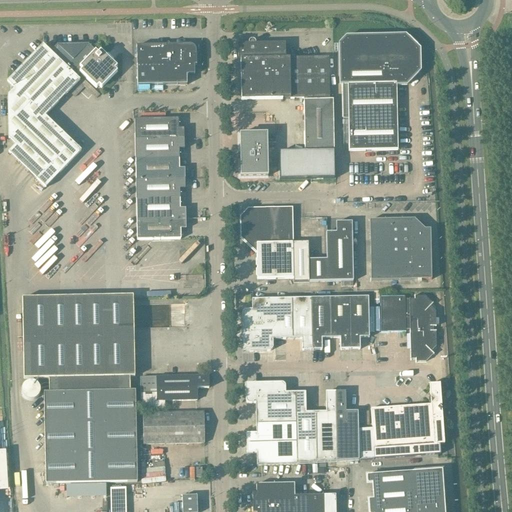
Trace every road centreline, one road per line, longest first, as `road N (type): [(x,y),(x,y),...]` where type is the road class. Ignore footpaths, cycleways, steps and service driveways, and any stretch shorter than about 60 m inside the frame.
road 1 (tertiary): [(501,511),(465,26)]
road 2 (unknown): [(12,285),(16,407),(42,511)]
road 3 (unclassified): [(217,198),(213,0)]
road 4 (unknown): [(118,106),(119,282)]
road 5 (unclassified): [(220,368),(217,198)]
road 6 (unclassified): [(220,368),(372,366)]
road 7 (unclassified): [(223,511),(220,368)]
road 8 (unknown): [(64,175),(23,220),(12,285)]
